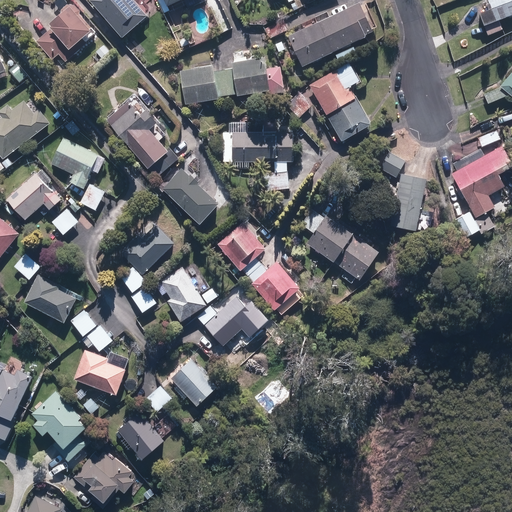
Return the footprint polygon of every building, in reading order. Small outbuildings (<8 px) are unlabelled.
[(142,0),(94,0),(128,39),(156,16),(142,0)] [(169,0),(178,16),(209,0),(169,0)] [(381,31),(365,0),(355,0),(292,31),(309,66),(381,31)] [(511,0),(488,0),(492,9),(486,11),(489,21),(511,13),(511,0)] [(101,23),(79,2),(37,45),(59,66),(101,23)] [(0,87),(17,81),(0,30),(0,87)] [(96,52),(101,59),(112,49),(107,43),(96,52)] [(284,52),(185,68),(191,107),(291,90),(284,52)] [(350,66),(312,86),(340,141),(378,122),(350,66)] [(511,72),(501,86),(511,95),(511,72)] [(504,99),(500,88),(483,94),(487,105),(504,99)] [(51,123),(26,93),(0,114),(0,157),(3,162),(51,123)] [(312,105),(299,93),(287,105),(300,118),(312,105)] [(140,99),(112,122),(160,180),(188,157),(140,99)] [(299,129),(225,130),(226,167),(259,166),(260,187),(300,186),(299,129)] [(497,131),(478,139),(482,148),(501,140),(497,131)] [(104,150),(69,137),(56,172),(90,186),(104,150)] [(501,148),(452,174),(473,214),(492,204),(487,193),(501,186),(495,175),(511,166),(501,148)] [(403,160),(390,152),(381,166),(394,174),(403,160)] [(186,166),(167,187),(207,223),(226,201),(186,166)] [(70,198),(41,167),(10,195),(39,226),(70,198)] [(426,180),(402,175),(393,223),(417,227),(426,180)] [(80,222),(68,208),(51,222),(63,236),(80,222)] [(330,209),(308,239),(364,280),(386,250),(330,209)] [(26,229),(0,211),(0,265),(26,229)] [(475,222),(469,211),(453,220),(464,239),(478,231),(480,235),(495,227),(488,215),(475,222)] [(124,249),(150,273),(181,239),(156,215),(124,249)] [(244,220),(221,241),(287,309),(309,287),(244,220)] [(41,267),(26,254),(14,267),(29,280),(41,267)] [(190,261),(158,281),(186,323),(218,303),(190,261)] [(42,272),(28,300),(73,321),(86,292),(42,272)] [(146,286),(131,297),(144,315),(159,305),(146,286)] [(263,313),(235,287),(202,322),(230,348),(263,313)] [(114,341),(101,325),(87,336),(99,351),(114,341)] [(86,347),(74,376),(123,394),(134,365),(86,347)] [(194,353),(174,376),(205,404),(226,382),(194,353)] [(0,431),(14,437),(39,373),(0,357),(0,431)] [(160,386),(151,394),(153,397),(148,401),(158,412),(172,399),(160,386)] [(59,388),(33,417),(77,457),(104,427),(59,388)] [(177,436),(145,406),(120,431),(152,462),(177,436)] [(103,445),(76,478),(113,507),(139,474),(103,445)] [(77,511),(37,493),(27,511),(77,511)]
